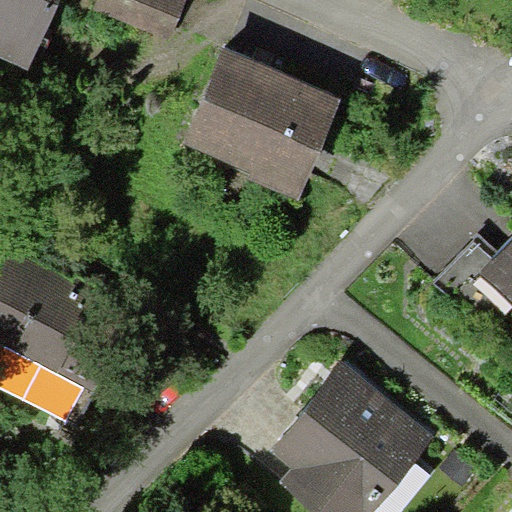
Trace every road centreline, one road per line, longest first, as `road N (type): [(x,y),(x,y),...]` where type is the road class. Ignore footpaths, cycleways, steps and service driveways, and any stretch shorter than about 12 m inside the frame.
road 1 (residential): [(511,95),(452,145),(113,511)]
road 2 (residential): [(511,90),(320,0)]
